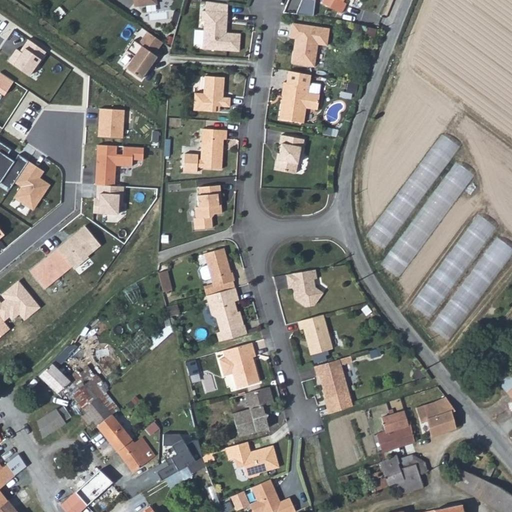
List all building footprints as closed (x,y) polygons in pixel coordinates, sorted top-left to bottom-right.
[(225,32),(227,3),(205,0),(205,10),(201,10),(200,21),(203,21),(201,48),(238,51),(239,33),(225,32)] [(302,0),(298,15),(314,19),(317,0),(302,0)] [(322,0),(319,7),(337,16),(342,6),(339,4),(341,0),(322,0)] [(331,30),(294,22),(291,37),(296,38),(291,63),(314,67),(318,45),(328,47),(331,30)] [(152,54),(161,42),(147,32),(138,44),(132,40),(125,50),(133,56),(124,68),(140,79),(147,69),(144,66),(152,54)] [(17,49),(9,61),(31,78),(48,55),(29,40),(20,51),(17,49)] [(144,66),(147,69),(155,56),(152,54),(144,66)] [(319,93),(318,93),(307,92),(309,82),(310,74),(288,70),(286,81),(283,81),(281,94),(282,94),(279,118),(303,122),(305,107),(317,108),(319,93)] [(0,91),(6,96),(15,83),(0,73),(0,91)] [(223,76),(204,75),(203,92),(194,92),(193,109),(215,110),(215,105),(229,106),(229,97),(222,96),(223,76)] [(320,83),(309,82),(307,92),(318,93),(320,83)] [(100,108),(98,137),(123,138),(125,110),(100,108)] [(226,129),(202,128),(200,159),(200,166),(200,167),(221,168),(223,138),(226,138),(226,129)] [(442,133),(366,235),(385,249),(460,147),(442,133)] [(304,138),(281,134),(279,142),(281,143),(278,158),(276,159),(274,168),(295,172),(298,158),(300,156),(304,138)] [(11,189),(15,184),(29,162),(19,155),(15,162),(7,157),(11,150),(0,142),(0,183),(1,184),(2,182),(11,189)] [(95,185),(97,185),(115,187),(116,167),(132,167),(133,161),(143,160),(144,148),(98,145),(95,185)] [(200,166),(200,159),(197,159),(198,154),(184,153),(183,171),(197,171),(197,166),(200,166)] [(21,189),(14,198),(33,212),(51,186),(41,179),(45,172),(29,162),(15,184),(21,189)] [(475,175),(457,162),(381,264),(399,278),(475,175)] [(220,184),(199,186),(199,194),(197,194),(198,206),(195,206),(196,218),(211,216),(214,213),(222,212),(221,207),(219,208),(218,202),(222,202),(220,184)] [(115,187),(97,185),(97,197),(95,198),(94,215),(119,216),(120,204),(124,204),(123,187),(115,187)] [(479,213),(412,304),(430,318),(497,227),(479,213)] [(73,267),(75,269),(101,246),(85,226),(57,248),(73,267)] [(511,247),(498,237),(430,327),(449,341),(511,256),(511,247)] [(204,252),(213,286),(233,280),(234,280),(232,271),(230,272),(223,247),(204,252)] [(73,267),(57,248),(29,270),(45,290),(73,267)] [(211,278),(207,264),(201,266),(199,269),(201,278),(204,279),(211,278)] [(167,268),(159,271),(163,290),(172,288),(167,268)] [(315,269),(286,273),(288,284),(293,283),(293,287),(295,298),(305,306),(314,304),(323,292),(315,286),(313,278),(316,278),(315,269)] [(204,288),(206,295),(215,292),(235,287),(233,280),(213,286),(204,288)] [(0,301),(0,316),(4,322),(10,317),(12,321),(21,315),(24,321),(40,308),(19,281),(1,295),(6,300),(1,303),(0,301)] [(216,295),(207,298),(211,314),(216,317),(220,331),(243,324),(239,310),(235,311),(232,301),(238,299),(235,287),(215,292),(216,295)] [(323,313),(297,321),(300,329),(303,328),(310,354),(311,353),(330,348),(332,348),(323,313)] [(0,316),(0,337),(10,329),(4,322),(0,316)] [(243,324),(220,331),(216,332),(219,341),(246,333),(244,324),(243,324)] [(255,355),(251,342),(223,350),(225,357),(219,358),(223,375),(232,372),(236,387),(259,381),(253,361),(251,360),(250,357),(252,356),(255,355)] [(330,348),(311,353),(314,362),(329,358),(328,354),(331,353),(330,348)] [(339,358),(314,365),(317,375),(320,374),(323,384),(322,385),(328,414),(353,407),(339,358)] [(88,366),(70,380),(52,363),(38,374),(61,396),(67,390),(70,394),(71,393),(83,407),(98,396),(93,390),(101,383),(88,366)] [(269,386),(245,393),(250,408),(240,411),(241,413),(236,415),(237,417),(234,418),(239,435),(268,427),(266,417),(268,413),(265,404),(273,402),(269,386)] [(436,401),(429,388),(424,390),(409,394),(411,402),(413,408),(417,408),(421,421),(427,419),(431,437),(457,428),(452,412),(456,411),(447,396),(436,401)] [(112,414),(98,396),(83,407),(87,412),(82,416),(88,424),(93,420),(97,425),(112,414)] [(417,408),(413,408),(411,402),(405,404),(409,424),(413,443),(431,437),(427,419),(421,421),(417,408)] [(87,412),(83,407),(77,412),(82,416),(87,412)] [(43,438),(65,423),(55,409),(36,421),(43,438)] [(382,453),(413,443),(409,424),(407,424),(404,411),(382,417),(384,427),(381,428),(383,433),(378,435),(382,453)] [(93,420),(88,424),(96,435),(101,432),(110,442),(100,450),(107,459),(116,451),(131,438),(112,414),(97,425),(93,420)] [(168,466),(157,472),(162,481),(179,472),(197,463),(179,432),(162,434),(163,446),(172,446),(177,455),(166,461),(168,466)] [(134,442),(131,438),(116,451),(125,461),(133,471),(155,454),(142,437),(134,442)] [(248,441),(226,447),(230,459),(235,457),(237,466),(244,464),(247,475),(250,476),(259,474),(260,471),(279,466),(273,444),(250,451),(248,441)] [(411,451),(396,456),(399,464),(398,464),(400,470),(416,464),(419,474),(428,470),(423,455),(414,458),(411,451)] [(424,487),(419,474),(416,464),(400,470),(398,464),(399,464),(396,456),(381,462),(390,484),(396,482),(401,494),(424,487)] [(377,489),(390,484),(381,462),(369,467),(377,489)] [(483,478),(488,480),(496,465),(490,463),(483,478)] [(17,511),(0,491),(0,488),(14,476),(6,464),(2,467),(0,469),(0,511),(17,511)] [(346,495),(348,501),(360,496),(355,482),(361,479),(367,493),(377,489),(369,467),(346,476),(349,484),(342,487),(346,495)] [(476,494),(502,511),(511,511),(511,494),(500,487),(488,480),(483,478),(463,470),(455,484),(476,494)] [(128,481),(137,492),(147,484),(138,473),(128,481)] [(349,484),(346,476),(339,479),(342,487),(349,484)] [(102,491),(101,490),(89,478),(75,492),(86,505),(102,491)] [(270,478),(251,486),(257,500),(250,503),(251,507),(253,511),(260,511),(262,511),(272,511),(276,510),(277,511),(291,511),(296,510),(290,496),(280,501),(270,478)] [(360,496),(367,493),(361,479),(355,482),(360,496)] [(251,507),(250,503),(244,490),(231,496),(237,509),(246,505),(247,509),(251,507)] [(61,504),(68,511),(78,511),(83,509),(86,505),(75,492),(61,504)]
